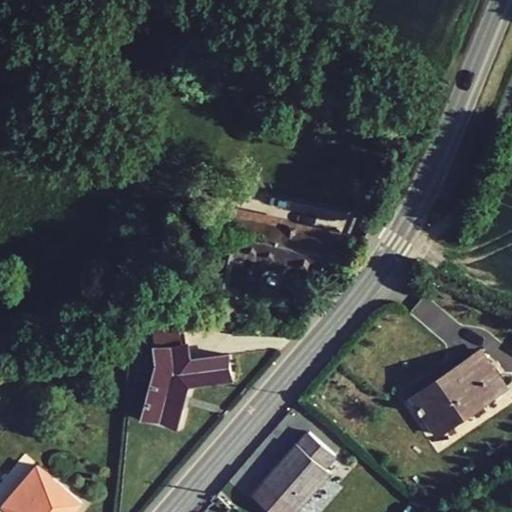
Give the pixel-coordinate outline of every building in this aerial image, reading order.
[(212,167),(223,135),(22,80),(12,110),(212,167)] [(286,85),(276,116),(307,126),(317,95),(286,85)] [(231,248),(220,302),(244,296),(257,236),(362,257),(364,254),(364,245),(375,240),(368,229),(371,221),(270,201),(272,191),(242,184),(240,194),(234,192),(231,203),(221,209),(229,216),(222,246),(231,248)] [(201,346),(198,319),(165,318),(168,355),(153,409),(188,418),(200,374),(244,370),(242,342),(201,346)] [(511,379),(491,346),(424,387),(447,425),(511,385),(511,379)] [(316,417),(258,481),(289,509),(335,457),(331,453),(342,440),(316,417)] [(78,511),(104,487),(65,449),(1,511),(78,511)]
